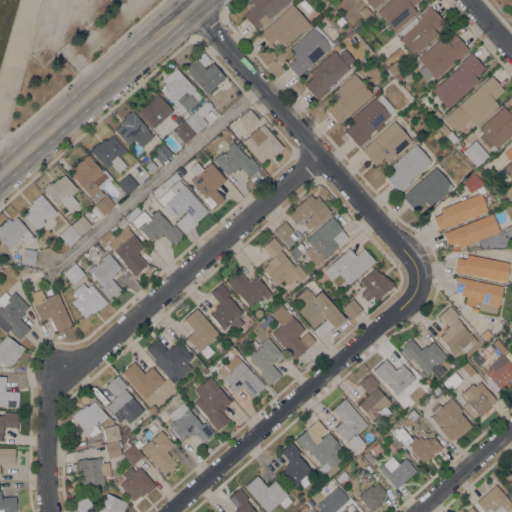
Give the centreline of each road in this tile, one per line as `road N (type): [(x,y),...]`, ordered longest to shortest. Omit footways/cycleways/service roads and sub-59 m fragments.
road 1 (residential): [(430,280),(193,3)]
road 2 (residential): [(430,280),(167,511)]
road 3 (residential): [(317,157),(57,379)]
road 4 (tertiary): [(0,176),(193,3)]
road 5 (residential): [(57,379),(47,401),(51,511)]
road 6 (residential): [(511,430),(417,511)]
